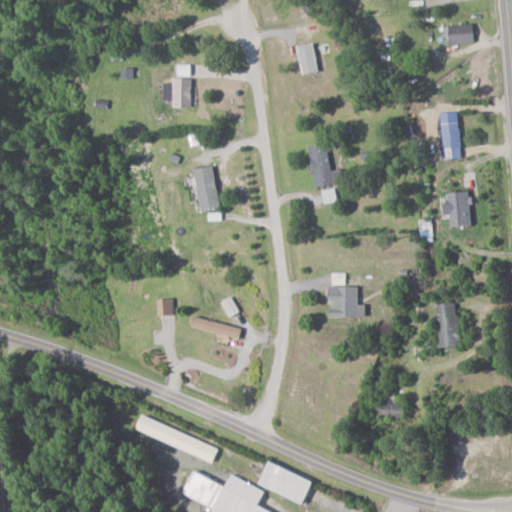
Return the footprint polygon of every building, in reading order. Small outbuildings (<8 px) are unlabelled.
[(478,42),(478,24),(446,25),(447,43),(478,42)] [(322,71),(317,42),(300,46),(305,74),(322,71)] [(176,107),(194,107),(195,78),(176,78),(176,83),(166,83),(166,100),(176,101),(176,107)] [(447,159),(465,157),(460,111),(442,113),(447,159)] [(313,146),(319,187),(346,183),(344,169),(334,170),(330,144),(313,146)] [(206,212),(224,209),(216,165),(198,169),(206,212)] [(325,190),(327,203),(340,201),(338,188),(325,190)] [(456,226),(475,225),(474,191),(449,192),(450,215),(455,214),(456,226)] [(335,317),(369,317),(369,305),(362,305),(362,286),(331,286),(331,301),(335,300),(335,317)] [(230,318),(242,312),(234,296),(222,302),(230,318)] [(159,299),(160,316),(177,314),(176,298),(159,299)] [(462,303),(440,303),(440,314),(441,347),(463,346),(462,303)] [(245,328),(196,316),(194,325),(243,338),(245,328)] [(141,430),(217,462),(223,448),(147,416),(141,430)] [(266,484),(309,504),(320,481),(276,461),(266,484)] [(278,511),(263,505),(270,490),(235,475),(231,485),(196,470),(185,493),(217,507),(214,511),(278,511)]
